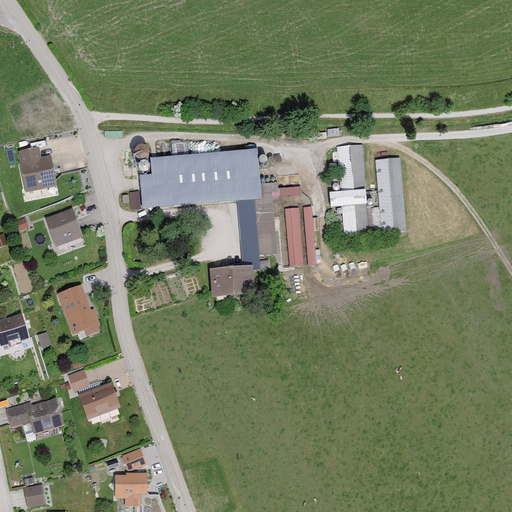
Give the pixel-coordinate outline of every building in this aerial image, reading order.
[(337,150),(340,191),(365,189),(361,148),(337,150)] [(50,159),(41,161),(38,151),(16,156),(25,195),(56,188),(50,159)] [(259,187),(256,152),(149,161),(150,177),(139,178),(141,211),(236,203),(242,268),(251,268),(251,273),(260,272),(258,257),(276,256),(272,201),(278,201),(276,185),(259,187)] [(400,161),(375,163),(378,210),(380,232),(380,235),(405,233),(400,161)] [(130,207),(138,208),(139,190),(131,190),(130,207)] [(365,192),(328,195),(329,211),(341,210),(343,237),(368,235),(368,233),(366,211),(365,192)] [(310,210),(303,210),(307,265),(314,264),(310,210)] [(378,210),(366,211),(368,233),(380,232),(378,210)] [(81,238),(69,211),(44,222),(56,249),(81,238)] [(298,211),(284,211),(288,268),(302,267),(298,211)] [(24,222),(15,224),(18,233),(27,231),(24,222)] [(251,268),(242,268),(209,271),(211,299),(253,296),(251,273),(251,268)] [(81,288),(57,296),(72,335),(83,331),(85,336),(98,332),(97,327),(99,326),(93,311),(90,312),(81,288)] [(27,339),(20,316),(0,322),(0,345),(1,347),(27,339)] [(50,346),(45,334),(36,337),(41,349),(50,346)] [(67,379),(74,395),(90,388),(83,372),(67,379)] [(109,385),(78,397),(87,423),(119,411),(115,400),(119,398),(116,389),(111,390),(109,385)] [(54,401),(30,409),(29,405),(6,413),(12,431),(29,425),(33,437),(62,427),(54,401)] [(138,452),(122,459),(128,474),(144,467),(138,452)] [(124,478),(115,478),(114,501),(123,501),(123,508),(136,508),(136,496),(145,496),(146,476),(124,475),(124,478)] [(40,488),(23,491),(27,509),(44,506),(40,488)]
